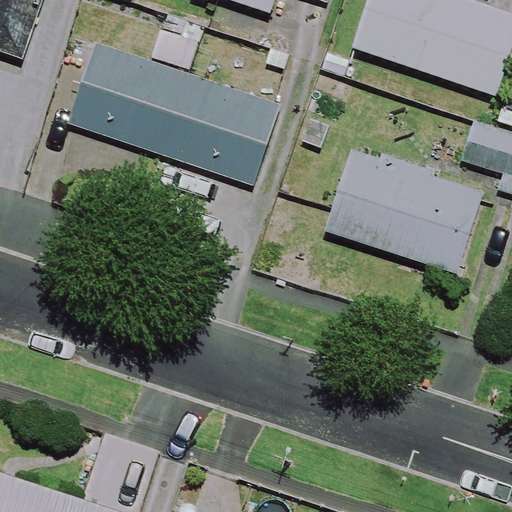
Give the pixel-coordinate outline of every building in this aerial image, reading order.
[(0,0),(0,56),(24,65),(43,7),(72,16),(77,0),(0,0)] [(224,0),(273,13),(276,0),(224,0)] [(511,49),(511,17),(459,0),(371,0),(354,50),(495,98),(511,49)] [(280,108),(97,47),(70,125),(253,187),(280,108)] [(506,177),(511,162),(511,139),(475,125),(462,161),(506,177)] [(482,198),(352,155),(327,232),(457,275),(482,198)] [(0,511),(116,511),(0,472),(0,511)]
